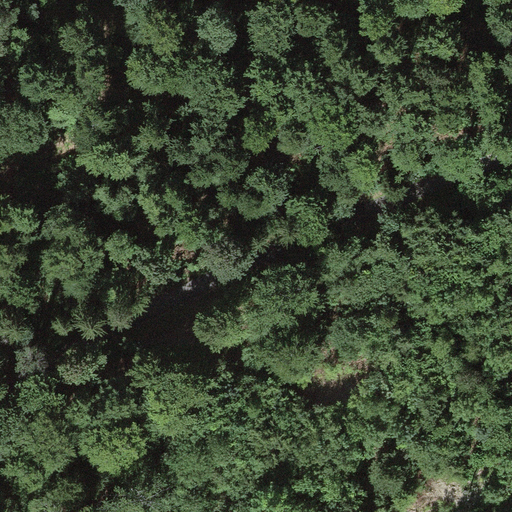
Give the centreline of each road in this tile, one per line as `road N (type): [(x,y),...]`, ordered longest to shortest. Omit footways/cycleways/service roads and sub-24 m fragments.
road 1 (track): [(0,387),(318,229),(511,154)]
road 2 (track): [(0,174),(370,0)]
